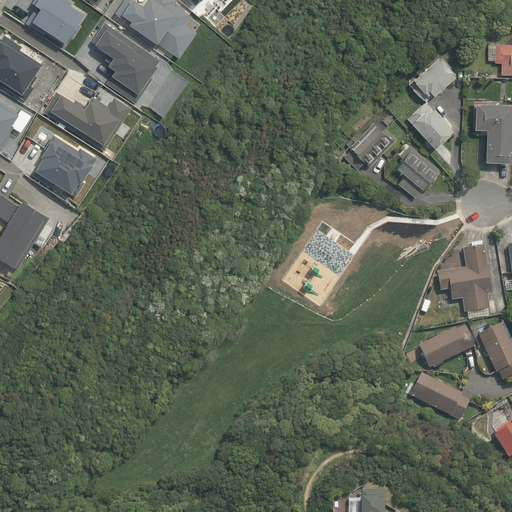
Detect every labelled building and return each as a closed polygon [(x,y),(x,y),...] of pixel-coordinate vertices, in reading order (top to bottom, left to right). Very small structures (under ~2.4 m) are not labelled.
[(79,25),(85,13),(71,4),(72,2),(68,0),(34,0),(33,2),(37,5),(26,23),(44,35),(46,33),(65,45),(71,35),(73,36),(80,25),(79,25)] [(124,0),(115,13),(179,57),(197,31),(186,24),(192,16),(185,10),(186,8),(177,2),(178,0),(177,0),(146,0),(143,5),(136,0),(124,0)] [(15,19),(20,10),(10,4),(5,14),(15,19)] [(116,69),(107,83),(136,103),(152,78),(150,77),(158,65),(157,65),(160,60),(105,22),(92,41),(108,52),(104,57),(111,61),(109,64),(116,69)] [(0,85),(1,86),(2,85),(26,100),(34,87),(31,86),(37,76),(35,75),(42,64),(20,49),(22,46),(5,35),(0,41),(0,85)] [(511,44),(487,44),(486,61),(495,62),(495,64),(502,64),(501,75),(511,75),(511,44)] [(434,96),(437,100),(460,80),(440,58),(409,86),(425,104),(427,102),(434,96)] [(57,91),(44,111),(105,150),(131,108),(115,97),(109,107),(93,96),(87,106),(76,99),(75,101),(62,93),(61,94),(57,91)] [(2,149),(10,136),(8,135),(14,126),(12,125),(19,114),(0,101),(0,148),(0,149),(0,148),(2,149)] [(455,133),(427,102),(425,104),(408,120),(436,150),(455,133)] [(511,108),(475,106),(474,132),(488,132),(486,165),(511,166),(511,150),(511,108)] [(387,136),(377,125),(353,150),(363,160),(387,136)] [(42,155),(44,157),(36,169),(76,195),(85,182),(82,181),(97,158),(80,147),(79,150),(54,135),(44,149),(46,149),(42,155)] [(404,178),(398,186),(416,201),(430,184),(404,163),(397,172),(404,178)] [(0,194),(0,214),(9,220),(0,234),(0,254),(19,266),(50,215),(36,206),(37,204),(24,196),(19,203),(1,193),(0,194)] [(465,313),(491,311),(489,293),(494,292),(490,246),(466,248),(467,266),(441,268),(443,292),(452,292),(453,301),(464,300),(465,313)] [(480,336),(497,374),(502,372),(506,382),(511,378),(511,335),(507,324),(480,336)] [(479,347),(469,325),(422,348),(432,369),(479,347)] [(471,399),(426,375),(414,397),(459,421),(471,399)] [(511,429),(495,437),(507,461),(511,458),(511,429)] [(364,511),(390,511),(391,490),(365,489),(364,511)]
